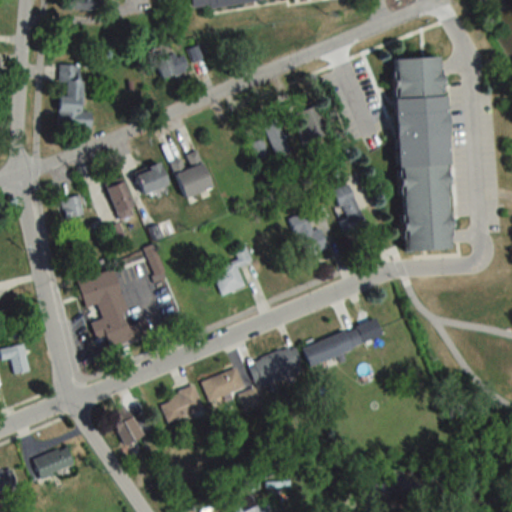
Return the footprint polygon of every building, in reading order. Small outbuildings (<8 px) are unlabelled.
[(71,0),(72,9),(97,9),(97,0),(71,0)] [(270,0),(191,0),(193,11),(270,0)] [(155,59),(160,78),(188,71),(183,52),(155,59)] [(450,251),(446,94),(441,94),(440,57),(397,58),(402,252),(450,251)] [(57,93),(57,128),(90,128),(90,112),(81,112),(82,65),(58,65),(58,82),(65,83),(64,93),(57,93)] [(324,134),(317,106),(301,110),(309,139),(324,134)] [(274,157),(288,152),(277,122),(263,127),(274,157)] [(256,161),(268,157),(262,139),(250,143),(256,161)] [(211,188),(197,150),(182,156),(182,157),(170,161),(184,198),(211,188)] [(168,186),(160,164),(136,172),(144,194),(168,186)] [(106,188),(118,221),(135,214),(123,182),(106,188)] [(331,191),(343,218),(337,221),(346,239),(367,229),(346,184),(331,191)] [(64,220),(83,215),(77,195),(58,200),(64,220)] [(318,228),(312,231),(303,212),(286,220),(303,258),(327,248),(318,228)] [(233,250),(236,260),(218,266),(220,272),(212,275),(219,296),(243,287),(236,267),(251,262),(245,245),(233,250)] [(150,335),(146,320),(126,326),(122,312),(125,311),(113,270),(75,280),(83,308),(96,304),(100,319),(89,322),(95,343),(106,340),(109,347),(150,335)] [(309,365),(364,345),(357,326),(302,347),(309,365)] [(27,372),(22,344),(0,348),(0,360),(9,359),(12,374),(27,372)] [(300,372),(291,346),(251,360),(260,386),(300,372)] [(211,401),(242,385),(233,367),(202,383),(211,401)] [(194,386),(165,395),(167,400),(160,402),(166,422),(201,411),(194,386)] [(239,394),(243,409),(258,405),(254,389),(239,394)] [(108,415),(124,446),(141,437),(126,406),(108,415)] [(41,479),(74,463),(65,445),(32,461),(41,479)] [(0,472),(0,491),(14,485),(6,469),(0,472)] [(228,505),(231,511),(271,511),(265,498),(252,505),(247,496),(228,505)]
